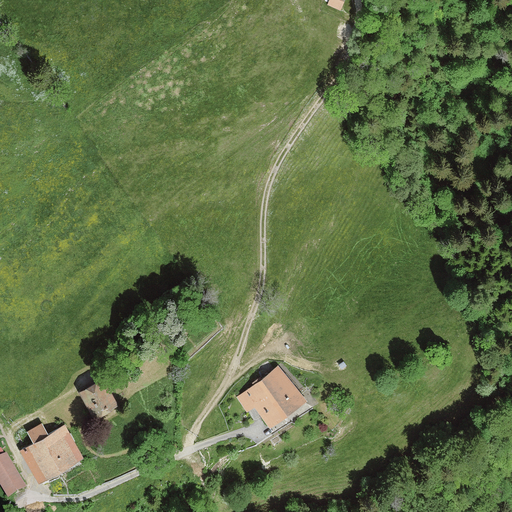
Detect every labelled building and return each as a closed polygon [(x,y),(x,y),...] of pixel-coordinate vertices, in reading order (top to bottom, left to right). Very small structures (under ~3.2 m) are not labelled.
[(328,0),(327,5),(340,10),(343,0),(328,0)] [(306,403),(279,367),(237,399),(248,415),(255,410),(271,429),(306,403)] [(103,379),(78,392),(94,420),(118,406),(103,379)] [(86,463),(68,431),(52,440),(46,429),(30,437),(36,448),(23,456),(41,488),(86,463)] [(0,488),(7,502),(26,491),(6,456),(4,457),(1,451),(0,451),(0,488)]
